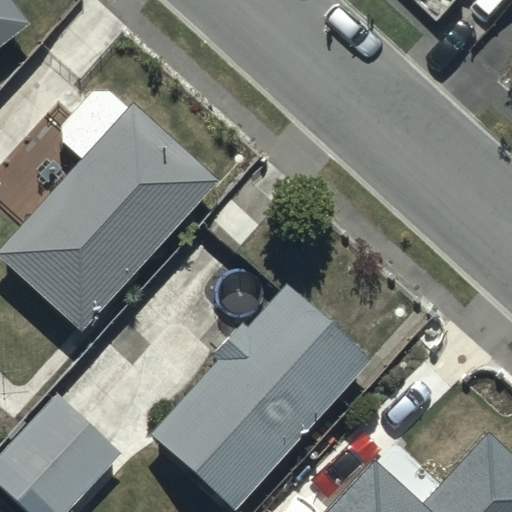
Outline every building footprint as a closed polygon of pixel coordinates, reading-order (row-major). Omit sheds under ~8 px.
[(0,0),(0,48),(29,26),(7,0),(0,0)] [(84,164),(0,256),(0,258),(83,333),(219,183),(135,107),(130,113),(99,84),(52,136),(84,164)] [(287,288),(149,436),(230,511),(368,365),(287,288)] [(74,511),(124,455),(57,395),(0,460),(0,490),(24,511),(74,511)] [(511,511),(511,457),(484,434),(423,503),(417,509),(368,466),(326,511),(511,511)]
